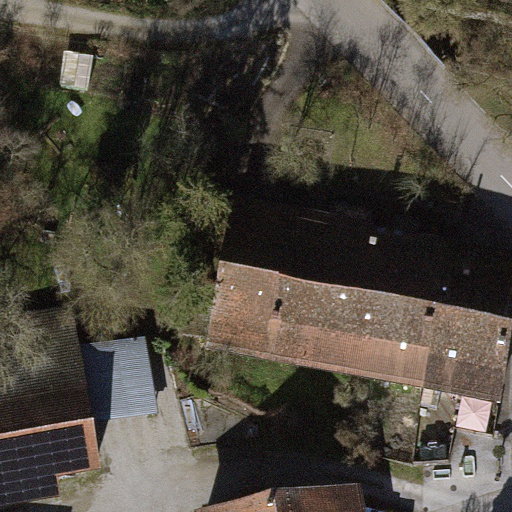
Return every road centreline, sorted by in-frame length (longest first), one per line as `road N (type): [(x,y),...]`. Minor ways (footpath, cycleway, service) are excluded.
road 1 (track): [(0,8),(183,34),(243,22),(286,0)]
road 2 (residential): [(339,0),(511,186)]
